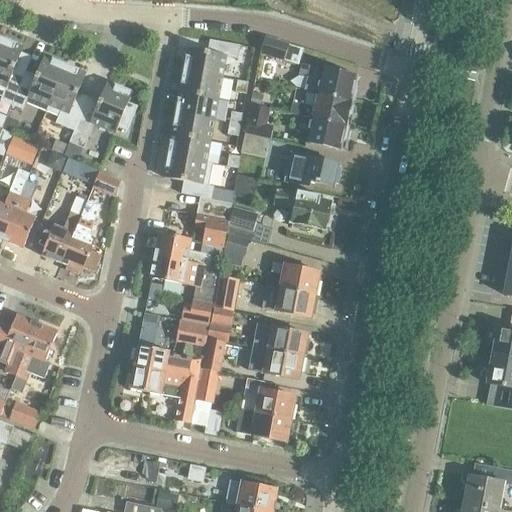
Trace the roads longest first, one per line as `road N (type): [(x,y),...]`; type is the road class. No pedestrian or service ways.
road 1 (residential): [(339,479),(414,74)]
road 2 (residential): [(413,511),(477,171)]
road 3 (residential): [(106,316),(167,19)]
road 4 (residential): [(339,479),(85,429)]
road 5 (residential): [(414,74),(272,27),(167,19)]
road 6 (residential): [(510,0),(477,171)]
